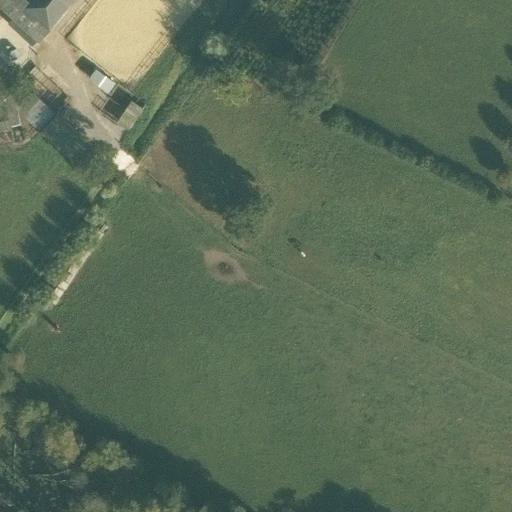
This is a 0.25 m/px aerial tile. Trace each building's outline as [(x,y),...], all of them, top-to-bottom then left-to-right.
[(25,0),(25,1),(24,0),(6,0),(0,7),(0,8),(10,19),(20,9),(46,28),(69,0),(25,0)] [(36,42),(46,28),(20,9),(10,19),(36,42)] [(115,83),(95,69),(88,79),(108,93),(115,83)] [(18,113),(80,166),(101,141),(59,107),(57,110),(26,84),(8,105),(11,108),(18,113)] [(143,109),(131,101),(116,122),(128,130),(143,109)] [(318,193),(325,176),(333,161),(336,153),(226,101),(208,141),(318,193)] [(20,126),(18,113),(11,108),(7,109),(11,128),(20,126)] [(0,130),(11,128),(7,109),(0,110),(0,130)] [(341,164),(333,161),(325,176),(334,180),(341,164)]
